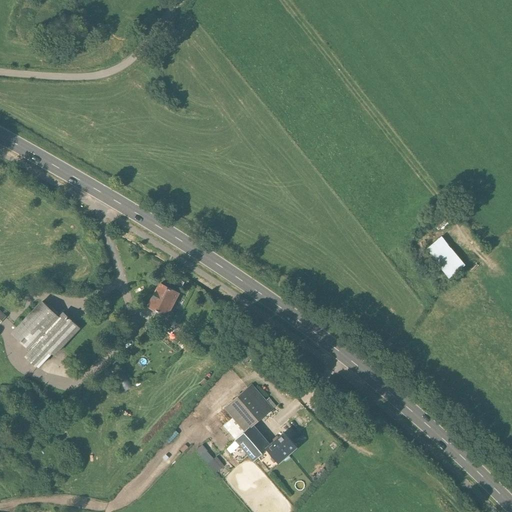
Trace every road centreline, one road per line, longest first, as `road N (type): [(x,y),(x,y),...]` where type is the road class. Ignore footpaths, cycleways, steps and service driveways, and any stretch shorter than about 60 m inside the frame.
road 1 (track): [(0,506),(119,506),(252,375),(295,404)]
road 2 (unclassified): [(0,71),(110,71),(139,53),(183,0)]
